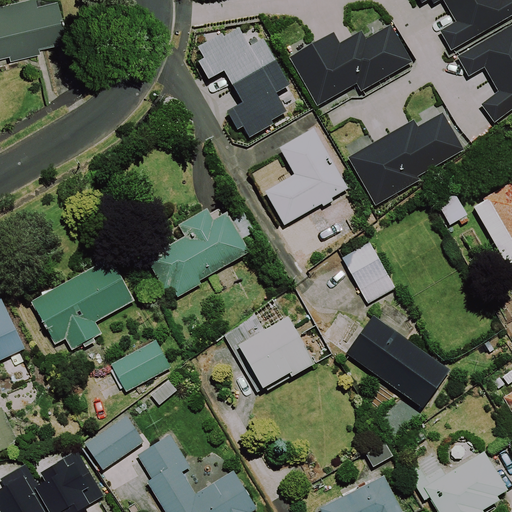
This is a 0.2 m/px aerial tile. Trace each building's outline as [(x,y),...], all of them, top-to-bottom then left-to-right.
[(11,62),(41,54),(40,49),(68,42),(57,0),(37,5),(35,0),(24,0),(0,6),(0,59),(10,57),(11,62)] [(511,0),(420,0),(422,3),(426,0),(432,0),(434,3),(440,0),(443,0),(456,22),(440,31),(451,50),(511,15),(511,0)] [(361,92),(413,62),(391,24),(367,37),(362,29),(340,42),(334,31),(289,57),(317,105),(356,83),(361,92)] [(511,25),(457,56),(469,77),(484,68),(497,92),(480,104),(494,123),(511,109),(511,25)] [(277,92),(290,85),(264,38),(250,46),(239,28),(225,36),(223,33),(198,46),(204,57),(198,61),(208,78),(224,69),(242,101),(226,110),(237,130),(243,126),(249,137),(274,123),(272,120),(287,111),(277,92)] [(348,157),(376,206),(420,180),(418,176),(464,150),(442,112),(417,126),(413,119),(348,157)] [(348,189),(314,127),(280,146),(295,174),(265,191),(285,225),(322,204),(324,206),(334,200),(332,198),(348,189)] [(511,182),(487,196),(488,198),(474,206),(507,264),(511,261),(511,182)] [(434,208),(444,228),(455,223),(458,229),(466,224),(453,198),(434,208)] [(214,218),(207,207),(178,224),(185,236),(146,258),(165,290),(172,286),(178,297),(201,284),(200,280),(251,251),(228,210),(214,218)] [(395,287),(369,242),(342,258),(368,303),(395,287)] [(135,300),(111,256),(31,300),(55,344),(65,338),(71,349),(102,333),(96,322),(135,300)] [(0,360),(25,348),(0,294),(0,360)] [(294,375),(316,362),(289,315),(264,329),(255,313),(223,335),(257,392),(292,372),(294,375)] [(450,370),(374,315),(346,352),(422,408),(450,370)] [(171,367),(156,339),(111,364),(126,392),(171,367)] [(511,392),(503,397),(511,411),(511,392)] [(0,451),(18,443),(1,407),(0,407),(0,451)] [(103,470),(144,441),(127,415),(85,444),(103,470)] [(252,511),(257,509),(234,471),(196,494),(182,471),(190,466),(171,434),(137,454),(152,478),(147,481),(165,511),(252,511)] [(393,456),(386,443),(366,454),(373,467),(393,456)] [(63,511),(74,511),(103,495),(77,451),(40,472),(45,480),(38,484),(26,463),(0,478),(0,479),(4,486),(0,488),(0,510),(1,511),(59,511),(63,510),(63,511)] [(500,499),(498,495),(508,489),(485,451),(446,474),(434,453),(405,470),(424,501),(430,497),(439,511),(484,511),(483,510),(500,499)] [(402,511),(383,475),(319,508),(321,511),(402,511)]
